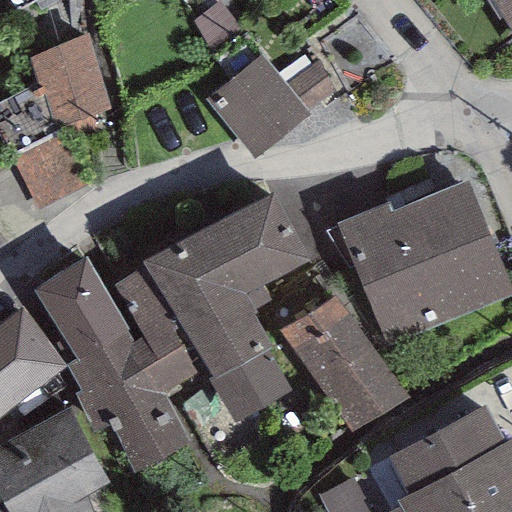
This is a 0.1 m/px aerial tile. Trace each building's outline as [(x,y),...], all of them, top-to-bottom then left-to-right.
[(511,0),(491,0),(511,34),(511,0)] [(356,22),(323,47),(347,92),(387,64),(356,22)] [(28,61),(58,140),(80,130),(103,114),(83,46),(28,61)] [(299,121),(254,60),(200,100),(245,161),(299,121)] [(58,140),(11,162),(32,206),(101,173),(80,130),(58,140)] [(509,295),(467,193),(390,225),(385,212),(343,229),(389,343),(509,295)] [(270,194),(144,265),(145,266),(174,319),(189,345),(251,310),(269,300),(261,286),(308,260),(270,194)] [(86,259),(33,288),(76,363),(127,334),(132,343),(174,319),(145,266),(103,290),(86,259)] [(391,395),(324,301),(274,337),(340,431),(391,395)] [(274,350),(251,310),(189,345),(207,370),(211,379),(209,380),(234,423),(292,390),(270,352),(274,350)] [(0,411),(52,373),(9,316),(0,323),(0,411)] [(76,363),(65,366),(79,391),(75,395),(96,433),(112,424),(134,475),(189,446),(163,398),(207,370),(189,345),(174,319),(132,343),(127,334),(76,363)] [(485,446),(466,412),(382,459),(398,487),(368,504),(372,511),(511,511),(511,458),(501,438),(485,446)] [(94,487),(56,415),(0,443),(0,511),(76,511),(70,499),(94,487)]
